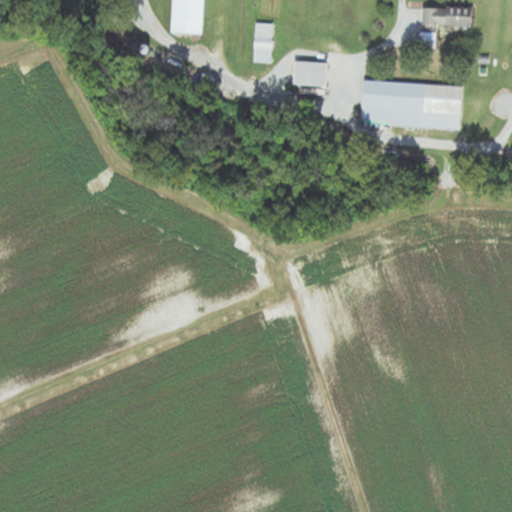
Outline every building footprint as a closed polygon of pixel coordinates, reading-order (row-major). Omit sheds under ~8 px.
[(171,0),(170,34),(201,35),(202,0),(171,0)] [(471,9),(420,8),(420,27),(470,28),(471,9)] [(253,63),(271,63),(271,24),(253,24),(253,63)] [(324,64),(292,64),(292,88),(324,88),(324,64)] [(460,87),(361,82),(359,126),(458,130),(460,87)]
